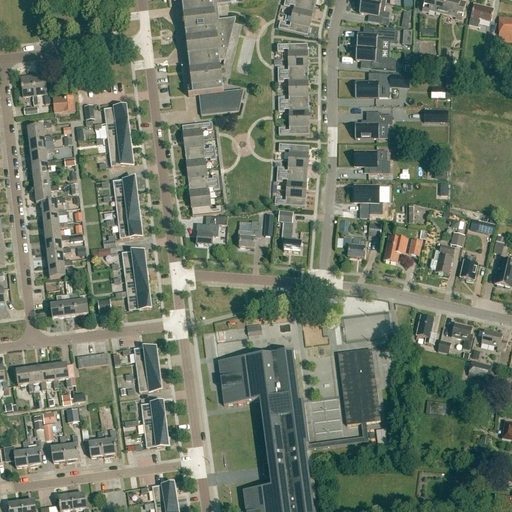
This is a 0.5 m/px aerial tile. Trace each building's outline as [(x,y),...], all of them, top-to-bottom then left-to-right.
[(181,0),(192,97),(188,98),(199,97),(201,118),(239,113),(244,91),(224,94),(220,63),(225,62),(224,67),(225,67),(236,20),(235,20),(219,21),(218,7),(231,5),(232,0),(181,0)] [(442,16),(446,0),(425,0),(422,12),(429,14),(429,12),(442,16)] [(462,23),(466,4),(454,1),(454,0),(446,0),(442,16),(456,19),(456,21),(462,23)] [(311,22),(315,8),(285,1),(284,8),(289,9),(290,6),(295,8),(292,18),(311,22)] [(362,3),(359,16),(383,20),(388,21),(389,15),(384,14),(385,7),(362,3)] [(474,6),(469,28),(477,30),(479,22),(491,24),(494,11),(474,6)] [(308,37),(311,22),(292,18),(290,28),(285,27),(286,24),(281,23),(280,23),(278,30),(308,37)] [(511,43),(511,18),(499,18),(499,43),(511,43)] [(356,39),(355,48),(357,48),(357,50),(380,52),(381,43),(397,45),(398,34),(374,32),(373,38),(365,38),(358,37),(357,39),(356,39)] [(496,36),(489,34),(487,44),(494,46),(496,36)] [(308,61),(307,46),(277,46),(278,54),(283,54),(283,51),(288,51),(288,62),(308,61)] [(357,50),(356,63),(364,64),(371,64),(371,70),(395,72),(396,62),(380,60),(380,52),(357,50)] [(421,70),(437,71),(438,58),(421,57),(421,70)] [(308,76),(308,61),(288,62),(288,72),(284,72),(284,70),(279,70),(278,70),(278,77),(308,76)] [(445,75),(446,69),(439,68),(438,73),(438,77),(445,77),(445,75)] [(308,91),(308,76),(278,77),(278,84),(279,84),(284,84),(284,81),(289,81),(289,92),(308,91)] [(355,84),(355,100),(379,100),(379,76),(373,76),(373,84),(355,84)] [(45,77),(33,78),(35,99),(37,98),(44,97),(45,106),(50,106),(49,96),(47,96),(45,77)] [(390,77),(389,87),(397,88),(398,77),(390,77)] [(35,99),(33,78),(21,80),(23,100),(32,99),(33,108),(38,108),(37,98),(35,99)] [(309,106),(308,91),(289,92),(289,102),(284,102),(284,100),(279,100),(278,100),(279,107),(309,106)] [(55,115),(75,113),(74,100),(53,101),(55,115)] [(309,121),(309,106),(279,107),(279,114),(284,114),(284,111),(289,111),(289,122),(309,121)] [(95,121),(93,108),(84,109),(86,122),(95,121)] [(126,109),(104,111),(106,126),(128,124),(126,109)] [(424,113),(424,125),(448,125),(448,113),(424,113)] [(355,126),(355,141),(379,142),(379,128),(392,128),(392,118),(381,118),(381,115),(366,115),(366,126),(355,126)] [(309,137),(309,121),(289,122),(289,132),(285,132),(285,130),(280,130),(279,130),(279,137),(309,137)] [(129,138),(128,124),(106,126),(108,141),(129,138)] [(213,132),(212,124),(182,128),(184,143),(202,141),(201,131),(207,130),(207,133),(212,132),(213,132)] [(43,129),(28,130),(29,143),(45,141),(45,139),(44,132),(52,131),(51,126),(43,127),(43,129)] [(78,144),(84,143),(83,131),(76,132),(78,144)] [(45,144),(53,143),(53,138),(45,139),(45,141),(29,143),(30,155),(46,153),(46,151),(45,144)] [(131,152),(129,138),(108,141),(109,155),(131,152)] [(57,149),(65,148),(64,139),(56,140),(57,149)] [(204,152),(202,141),(184,143),(186,158),(216,155),(215,148),(214,148),(209,148),(210,151),(204,152)] [(308,163),(309,148),(279,146),(279,153),(280,153),(285,154),(285,151),(291,152),(290,162),(308,163)] [(55,155),(54,151),(46,151),(46,153),(30,155),(32,168),(48,166),(48,164),(47,156),(55,155)] [(133,167),(131,152),(109,155),(111,170),(133,167)] [(354,154),(354,169),(358,169),(368,169),(368,176),(383,176),(383,164),(377,164),(377,154),(354,154)] [(217,162),(216,155),(186,158),(187,173),(206,171),(205,161),(211,160),(211,162),(216,162),(217,162)] [(65,169),(75,168),(74,160),(65,161),(65,169)] [(307,178),(308,163),(290,162),(289,173),(283,172),(283,170),(278,169),(277,176),(307,178)] [(48,169),(56,168),(56,163),(48,164),(48,166),(32,168),(33,180),(49,179),(49,176),(48,169)] [(207,181),(206,171),(187,173),(189,188),(219,185),(218,177),(218,178),(213,178),(213,181),(207,181)] [(446,181),(447,171),(438,171),(438,181),(446,181)] [(50,181),(58,180),(57,175),(49,176),(49,179),(33,180),(35,193),(51,191),(50,189),(50,181)] [(306,193),(307,178),(277,176),(277,183),(282,184),(283,181),(289,182),(288,192),(306,193)] [(135,181),(113,183),(115,198),(137,196),(135,181)] [(220,192),(219,185),(189,188),(191,203),(209,201),(208,190),(214,190),(214,192),(219,192),(220,192)] [(52,203),(51,194),(59,193),(59,188),(50,189),(51,191),(35,193),(36,206),(41,205),(52,204),(52,203)] [(379,206),(379,189),(355,188),(354,205),(379,206)] [(305,209),(306,193),(288,192),(287,203),(281,202),(281,200),(276,199),(275,207),(305,209)] [(138,210),(137,196),(115,198),(117,213),(138,210)] [(58,216),(58,213),(57,206),(65,205),(65,200),(56,201),(56,203),(52,203),(52,204),(41,205),(43,218),(58,216)] [(210,211),(209,201),(191,203),(192,218),(223,215),(222,207),(221,207),(216,208),(216,211),(210,211)] [(140,224),(138,210),(117,213),(118,227),(140,224)] [(59,218),(67,217),(66,212),(58,213),(58,216),(43,218),(44,230),(60,228),(59,226),(59,218)] [(279,224),(293,225),(294,215),(280,213),(279,224)] [(227,229),(228,219),(210,220),(208,236),(197,235),(196,246),(212,248),(213,237),(218,237),(218,229),(227,229)] [(461,224),(453,222),(451,229),(459,231),(461,224)] [(348,235),(349,224),(341,223),(340,234),(348,235)] [(142,239),(140,224),(118,227),(120,242),(142,239)] [(260,241),(261,225),(251,224),(251,234),(239,233),(238,239),(240,239),(239,250),(254,251),(255,241),(260,241)] [(285,242),(284,242),(283,253),(300,255),(301,243),(291,243),(292,225),(283,224),(282,240),(285,240),(285,242)] [(482,235),(488,236),(490,226),(484,224),(482,235)] [(61,238),(60,231),(68,230),(67,225),(59,226),(60,228),(44,230),(45,242),(61,241),(61,238)] [(265,225),(264,238),(271,239),(272,226),(265,225)] [(369,238),(381,239),(382,227),(370,226),(369,238)] [(465,237),(454,235),(451,247),(462,250),(465,237)] [(82,236),(69,238),(70,245),(83,243),(82,236)] [(62,251),(61,243),(69,242),(69,237),(61,238),(61,241),(45,242),(47,255),(62,253),(62,251)] [(506,240),(497,238),(496,244),(504,246),(506,240)] [(365,260),(366,249),(365,249),(365,241),(360,240),(359,249),(349,248),(348,259),(365,260)] [(396,240),(395,241),(389,240),(388,246),(387,246),(383,263),(397,266),(399,257),(405,258),(408,243),(396,240)] [(419,258),(422,244),(412,241),(409,255),(419,258)] [(449,277),(453,260),(455,251),(441,248),(439,257),(440,257),(438,263),(432,261),(431,269),(432,271),(436,272),(435,274),(449,277)] [(64,263),(63,256),(71,255),(70,250),(62,251),(62,253),(47,255),(48,267),(64,266),(64,263)] [(78,259),(86,258),(85,250),(77,250),(78,259)] [(99,259),(111,257),(110,251),(98,252),(99,259)] [(146,267),(144,253),(122,255),(124,270),(146,267)] [(474,283),(478,266),(475,265),(476,260),(468,258),(467,263),(464,263),(460,280),(466,281),(466,283),(472,285),(473,283),(474,283)] [(65,278),(64,268),(72,267),(72,262),(64,263),(64,266),(48,267),(50,280),(65,278)] [(511,290),(511,286),(511,264),(500,262),(495,287),(511,290)] [(147,282),(146,267),(124,270),(125,284),(147,282)] [(72,290),(80,289),(79,279),(71,280),(72,290)] [(149,296),(147,282),(125,284),(127,294),(127,299),(149,296)] [(79,295),(74,296),(75,304),(74,304),(76,318),(89,316),(87,302),(80,303),(79,295)] [(75,304),(74,296),(69,297),(70,304),(63,305),(62,306),(64,319),(76,318),(74,304),(75,304)] [(151,311),(149,296),(127,299),(129,313),(151,311)] [(62,306),(63,305),(62,297),(56,298),(58,306),(49,307),(51,321),(64,319),(62,306)] [(111,312),(110,302),(98,303),(99,313),(111,312)] [(435,347),(437,336),(431,335),(434,321),(420,318),(417,338),(426,340),(425,345),(435,347)] [(470,336),(472,330),(456,326),(452,339),(464,342),(462,351),(470,353),(473,337),(470,336)] [(247,329),(248,338),(262,336),(261,327),(247,329)] [(505,354),(507,344),(502,342),(503,336),(485,332),(482,346),(497,349),(497,352),(505,354)] [(437,354),(449,357),(452,345),(440,342),(437,354)] [(156,349),(134,352),(136,366),(158,364),(156,349)] [(478,362),(480,353),(474,352),(471,360),(478,362)] [(367,428),(382,426),(373,354),(339,358),(348,430),(360,428),(362,440),(308,447),(303,404),(300,404),(299,398),(294,354),(240,361),(232,362),(218,364),(224,408),(238,406),(238,407),(246,406),(246,405),(260,403),(268,467),(262,467),(264,481),(270,481),(271,490),(243,493),(245,511),(313,511),(306,452),(369,444),(367,428)] [(492,368),(472,363),(468,378),(489,383),(492,368)] [(159,378),(158,364),(136,366),(138,381),(159,378)] [(67,366),(54,367),(56,383),(58,382),(66,381),(67,389),(72,389),(71,380),(69,381),(67,366)] [(59,391),(58,382),(56,383),(54,367),(41,369),(43,385),(45,384),(53,383),(54,391),(59,391)] [(3,392),(8,392),(7,383),(5,383),(3,368),(0,368),(0,384),(2,384),(3,392)] [(46,392),(45,384),(43,385),(41,369),(28,371),(30,386),(33,386),(40,385),(41,393),(46,392)] [(34,394),(33,386),(30,386),(28,371),(15,372),(17,388),(28,387),(29,394),(34,394)] [(161,393),(159,378),(138,381),(139,395),(161,393)] [(74,405),(85,403),(85,396),(73,397),(74,405)] [(163,404),(141,407),(143,422),(165,419),(163,404)] [(66,413),(68,425),(79,424),(78,412),(66,413)] [(44,426),(56,425),(54,415),(43,416),(44,426)] [(166,434),(165,419),(143,422),(145,436),(166,434)] [(511,425),(506,424),(503,440),(511,441),(511,425)] [(52,427),(43,428),(46,444),(54,443),(52,427)] [(378,448),(388,447),(386,431),(376,432),(378,448)] [(111,442),(103,443),(102,444),(104,459),(104,461),(110,461),(110,458),(117,457),(115,442),(116,442),(115,433),(110,433),(111,442)] [(102,444),(103,443),(102,434),(98,435),(99,444),(89,445),(91,461),(104,459),(102,444)] [(168,448),(166,434),(145,436),(147,451),(168,448)] [(74,447),(66,448),(64,448),(66,464),(67,466),(72,465),(72,463),(79,462),(77,447),(79,447),(77,438),(73,438),(74,447)] [(64,448),(66,448),(65,439),(60,440),(61,449),(51,450),(53,465),(66,464),(64,448)] [(42,467),(40,452),(41,452),(40,442),(35,443),(36,447),(28,448),(29,453),(27,453),(29,469),(42,467)] [(27,453),(29,453),(28,448),(27,444),(23,445),(24,454),(15,455),(14,448),(3,450),(5,461),(11,460),(11,463),(15,462),(16,470),(29,469),(27,453)] [(455,475),(454,482),(458,482),(458,486),(465,486),(465,480),(461,476),(455,475)] [(487,486),(487,477),(473,476),(472,491),(483,492),(483,486),(487,486)] [(174,486),(152,490),(154,504),(176,501),(174,486)] [(86,511),(84,496),(71,498),(72,511),(81,511),(83,511),(88,511),(86,511)] [(511,511),(511,499),(496,497),(493,511),(511,511)] [(72,511),(71,498),(58,500),(59,511),(72,511)] [(177,511),(176,501),(154,504),(155,511),(177,511)] [(35,511),(34,503),(21,504),(21,511),(35,511)]
